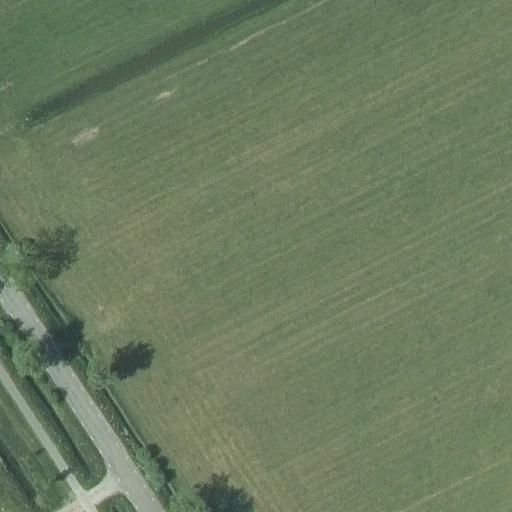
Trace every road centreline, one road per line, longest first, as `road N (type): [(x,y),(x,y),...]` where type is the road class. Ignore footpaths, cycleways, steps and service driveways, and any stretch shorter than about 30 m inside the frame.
road 1 (tertiary): [(149,511),(0,283)]
road 2 (unknown): [(0,396),(75,511)]
